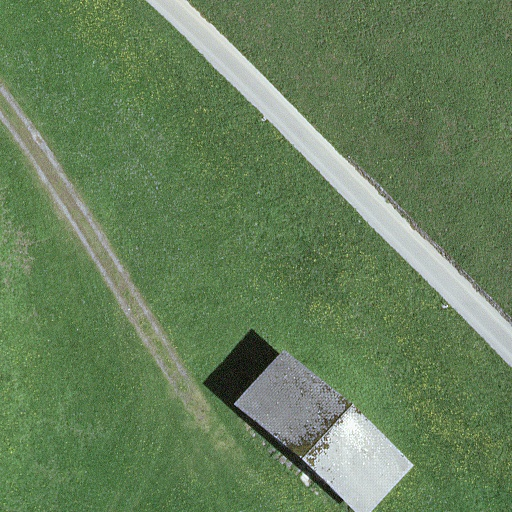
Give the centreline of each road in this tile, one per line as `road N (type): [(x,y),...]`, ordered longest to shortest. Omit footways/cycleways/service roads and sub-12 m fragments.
road 1 (unclassified): [(165,0),(511,347)]
road 2 (track): [(0,101),(176,364),(196,421)]
